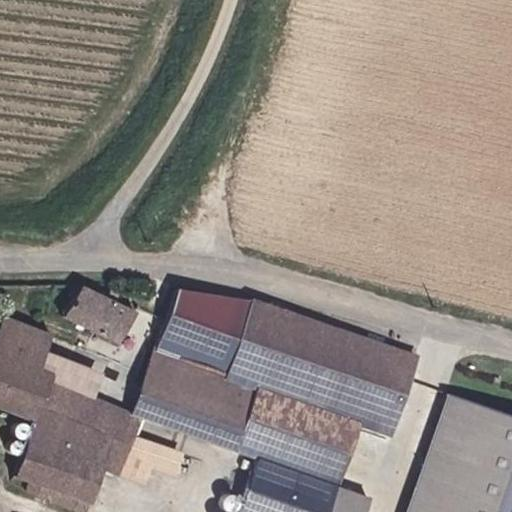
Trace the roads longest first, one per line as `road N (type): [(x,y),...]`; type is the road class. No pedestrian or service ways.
road 1 (unclassified): [(78,265),(256,277),(511,342)]
road 2 (unclassified): [(78,265),(141,187),(219,59),(237,0)]
road 3 (track): [(173,0),(153,60),(80,162),(40,193),(0,199)]
